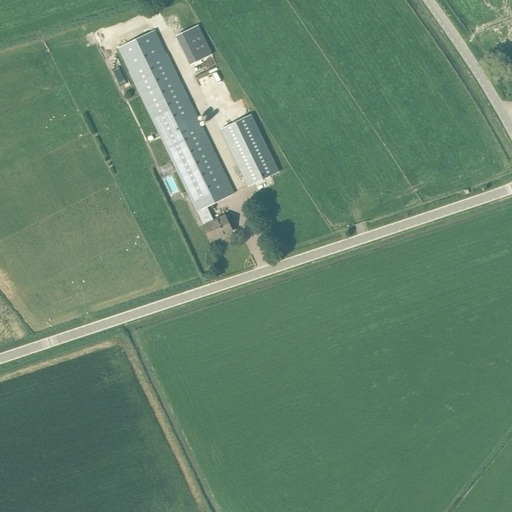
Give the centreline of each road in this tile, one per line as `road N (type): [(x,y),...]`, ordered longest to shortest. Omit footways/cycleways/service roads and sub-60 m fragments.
road 1 (unclassified): [(0,359),(511,187)]
road 2 (unclassified): [(511,134),(427,0)]
